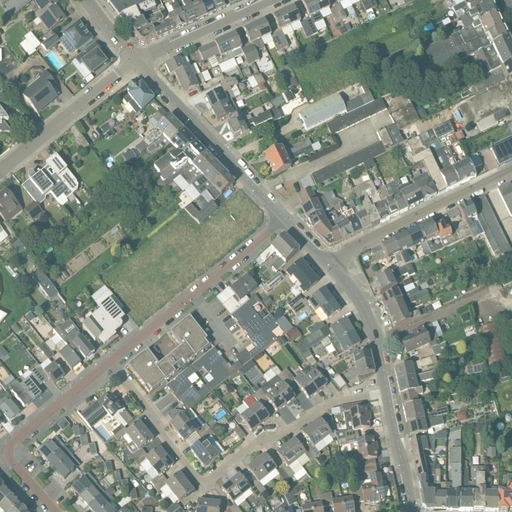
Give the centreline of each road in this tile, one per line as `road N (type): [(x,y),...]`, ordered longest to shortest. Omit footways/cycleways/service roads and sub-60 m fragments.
road 1 (residential): [(387,392),(326,404),(197,481),(109,361)]
road 2 (residential): [(109,361),(283,218)]
road 3 (residential): [(283,218),(135,61)]
road 4 (residential): [(55,511),(11,463),(9,446),(109,361)]
road 5 (residential): [(332,266),(511,172)]
road 6 (residential): [(0,171),(135,61)]
road 7 (residential): [(135,61),(270,0)]
road 8 (residential): [(387,392),(374,329),(332,266)]
road 9 (residential): [(411,511),(387,392)]
